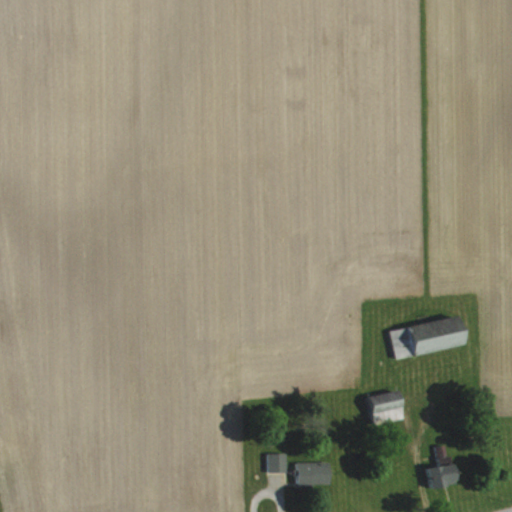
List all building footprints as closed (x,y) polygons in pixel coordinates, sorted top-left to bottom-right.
[(396,366),(463,352),(457,324),(390,338),(396,366)] [(368,403),(372,432),(403,428),(399,399),(368,403)] [(268,462),(268,481),(287,480),(286,461),(268,462)] [(329,470),(297,470),(297,493),(330,493),(329,470)] [(456,490),(451,471),(426,476),(430,496),(456,490)]
